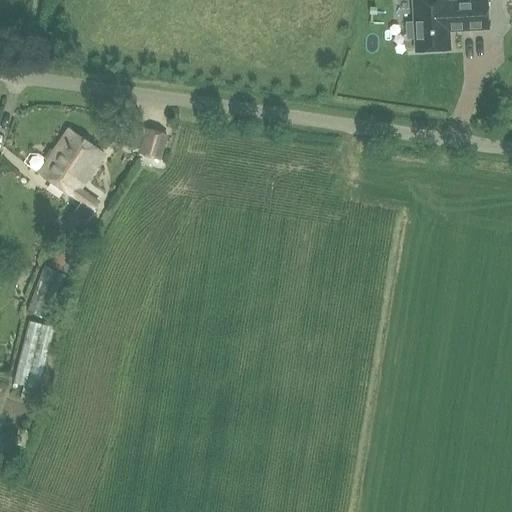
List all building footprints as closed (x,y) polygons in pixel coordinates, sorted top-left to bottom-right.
[(446,0),(419,0),(413,0),(414,22),(406,22),(407,39),(415,39),(416,51),(449,50),(448,31),(488,28),(487,0),(447,3),(446,0)] [(141,149),(156,154),(163,133),(146,129),(141,149)] [(57,184),(86,141),(69,130),(39,172),(57,184)] [(104,153),(86,141),(57,184),(72,195),(71,196),(80,202),(74,211),(87,220),(100,201),(80,187),(104,153)] [(65,228),(50,266),(72,275),(87,238),(65,228)] [(51,319),(69,275),(45,265),(28,310),(51,319)] [(36,401),(54,327),(29,321),(13,384),(23,386),(20,398),(36,401)] [(15,445),(27,448),(31,435),(19,431),(15,445)]
